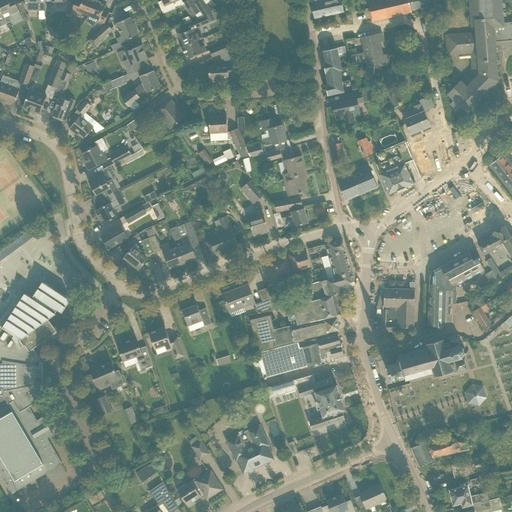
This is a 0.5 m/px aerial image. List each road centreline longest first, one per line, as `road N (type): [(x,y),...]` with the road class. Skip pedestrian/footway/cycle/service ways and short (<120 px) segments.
road 1 (residential): [(23,505),(99,462),(58,385),(58,365),(61,349),(122,285)]
road 2 (residential): [(459,169),(418,22),(310,35)]
road 3 (unclassified): [(122,285),(144,293),(346,224)]
road 4 (unclassified): [(0,119),(57,147),(80,243),(122,285)]
road 5 (residential): [(346,224),(310,35)]
road 6 (residential): [(258,89),(202,98),(180,88),(141,0)]
road 7 (residential): [(509,213),(420,270),(419,335)]
road 8 (tertiary): [(241,511),(393,442)]
